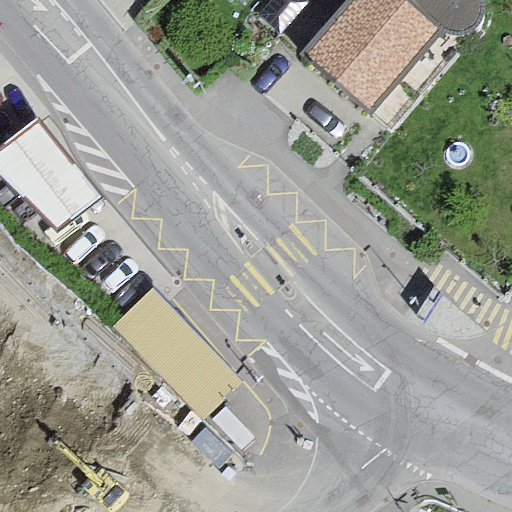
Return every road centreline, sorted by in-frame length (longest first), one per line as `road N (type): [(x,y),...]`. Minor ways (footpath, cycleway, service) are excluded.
road 1 (tertiary): [(425,407),(326,331),(32,0)]
road 2 (residential): [(425,407),(308,511)]
